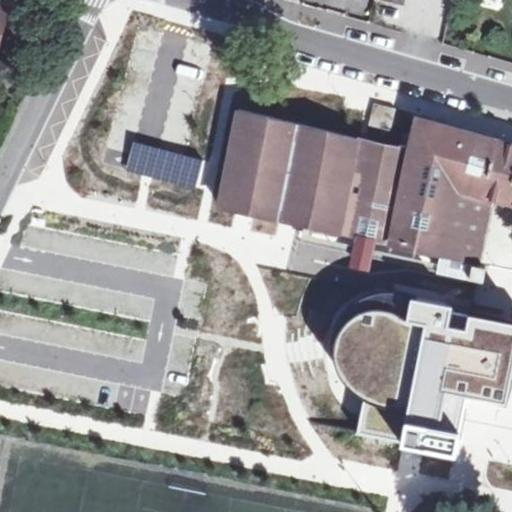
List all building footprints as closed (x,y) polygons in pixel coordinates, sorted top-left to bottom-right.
[(90,180),(111,107),(81,98),(59,171),(90,180)] [(397,107),(376,102),(370,124),(392,129),(397,107)] [(463,186),(497,195),(511,199),(511,146),(436,125),(428,125),(421,126),(413,136),(409,151),(240,109),(222,202),(271,215),(287,220),(440,253),(438,261),(451,265),(452,255),(463,186)] [(463,186),(452,255),(477,261),(484,262),(497,195),(463,186)] [(499,399),(511,330),(511,309),(469,302),(376,285),(365,291),(352,300),(343,315),(341,326),(340,334),(340,346),(342,357),(351,370),(366,384),(356,430),(405,441),(424,445),(456,452),(466,392),(469,393),(499,399)]
